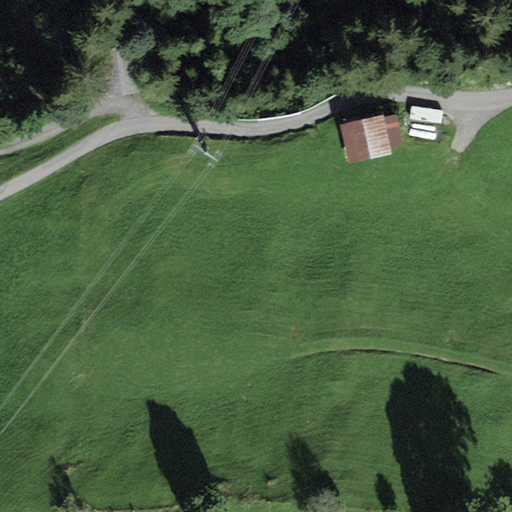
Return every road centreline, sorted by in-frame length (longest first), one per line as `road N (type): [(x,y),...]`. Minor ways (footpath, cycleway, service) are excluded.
road 1 (unclassified): [(0,196),(87,144),(153,124),(263,130),(363,105),(511,97)]
road 2 (track): [(0,150),(112,100),(153,124)]
